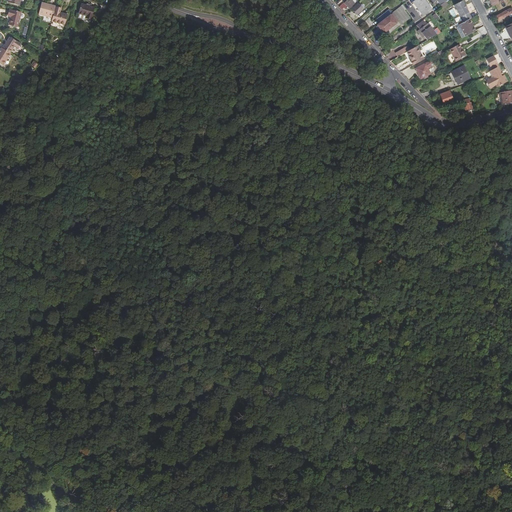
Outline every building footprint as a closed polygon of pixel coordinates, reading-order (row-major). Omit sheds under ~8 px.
[(339,7),(341,10),(346,5),(349,9),(353,6),(354,7),(356,5),(354,3),(351,0),(346,0),(347,1),(344,3),(344,2),(339,7)] [(424,0),(416,0),(413,2),(417,7),(415,8),(421,16),(431,9),(424,0)] [(437,0),(442,8),(448,5),(445,0),(437,0)] [(469,19),(472,18),(467,9),(468,9),(465,4),(463,1),(455,5),(462,20),(462,21),(463,23),(468,20),(469,19)] [(38,14),(53,18),(54,11),(56,6),(41,3),(38,14)] [(95,7),(81,3),(79,14),(87,16),(87,18),(92,19),(95,7)] [(362,10),(358,4),(352,9),(357,15),(362,10)] [(452,8),(448,11),(453,19),(457,17),(452,8)] [(496,22),(511,13),(511,8),(494,18),(496,22)] [(9,25),(18,27),(21,12),(9,10),(8,16),(11,17),(9,25)] [(53,18),(52,22),(65,25),(68,14),(54,11),(53,18)] [(380,23),(392,14),(389,11),(377,20),(380,23)] [(392,14),(398,22),(401,26),(410,19),(407,16),(402,19),(396,12),(392,14)] [(398,22),(392,14),(377,26),(383,33),(383,34),(398,22)] [(472,27),(468,20),(463,23),(462,21),(458,23),(463,32),(466,36),(469,34),(470,33),(471,33),(472,33),(472,32),(476,30),(473,26),(472,27)] [(426,24),(423,21),(417,26),(420,30),(418,32),(423,38),(425,36),(428,40),(434,37),(437,35),(428,23),(426,24)] [(10,37),(2,49),(10,54),(15,47),(18,49),(21,44),(10,37)] [(413,65),(428,57),(421,44),(407,52),(410,56),(410,57),(411,60),(412,60),(411,61),(413,65)] [(465,51),(464,52),(459,44),(450,49),(457,61),(467,55),(465,51)] [(0,64),(3,67),(11,54),(10,54),(2,49),(2,48),(0,50),(0,64)] [(495,65),(498,63),(499,63),(495,56),(488,59),(492,67),(495,65)] [(420,78),(430,73),(427,68),(433,65),(431,61),(425,64),(416,68),(420,78)] [(498,67),(502,75),(504,74),(498,63),(495,65),(497,68),(498,67)] [(458,83),(470,78),(464,66),(452,72),(458,83)] [(498,67),(497,68),(490,71),(492,76),(492,78),(489,79),(488,83),(491,88),(497,85),(498,87),(508,82),(505,75),(502,76),(502,75),(498,67)] [(511,102),(511,90),(500,93),(502,105),(511,102)] [(445,105),(454,102),(450,91),(441,95),(445,105)]
